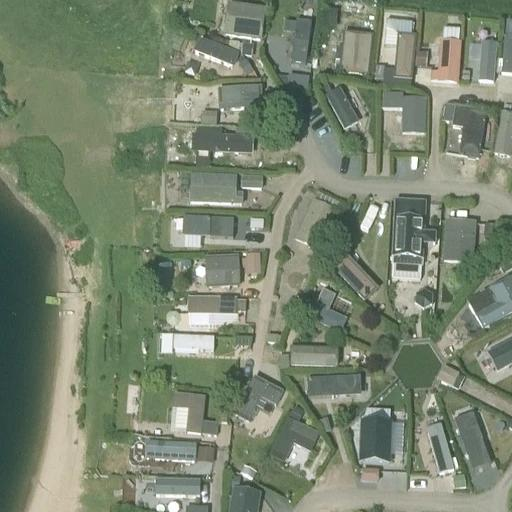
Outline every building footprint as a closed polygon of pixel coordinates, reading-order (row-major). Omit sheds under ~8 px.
[(259,41),(264,8),(225,3),(220,35),(259,41)] [(335,12),(323,11),(322,27),(334,28),(335,12)] [(285,19),(283,32),(293,33),(289,64),(306,66),(312,23),(285,19)] [(398,33),(412,33),(413,22),(384,20),(383,45),(397,45),(398,33)] [(371,37),(343,33),(338,73),(367,77),(371,37)] [(400,34),(395,77),(410,79),(415,36),(400,34)] [(234,64),(238,49),(199,39),(195,55),(234,64)] [(459,41),(439,39),(435,81),(456,82),(459,41)] [(511,41),(504,40),(500,77),(511,78),(511,41)] [(480,81),(494,81),(496,41),(481,41),(480,81)] [(251,46),(242,45),(240,56),(249,57),(251,46)] [(383,77),(394,77),(395,46),(384,46),(383,77)] [(414,68),(424,69),(426,55),(416,54),(414,68)] [(245,62),(238,66),(244,76),(251,72),(245,62)] [(382,81),(383,69),(374,68),(374,81),(382,81)] [(286,90),(293,91),(306,93),(307,80),(295,79),(288,78),(288,79),(283,79),(283,86),(287,86),(286,90)] [(325,84),(318,88),(324,98),(331,95),(325,84)] [(260,122),(259,86),(216,88),(217,110),(241,108),(242,122),(260,122)] [(423,99),(402,99),(401,135),(423,136),(423,99)] [(478,160),(486,111),(455,105),(452,126),(461,128),(457,157),(478,160)] [(492,154),(511,158),(511,152),(511,113),(500,111),(492,154)] [(214,127),(214,115),(202,115),(201,127),(214,127)] [(209,156),(252,158),(253,139),(221,138),(222,132),(196,131),(196,137),(192,137),(191,155),(196,155),(195,170),(208,171),(209,156)] [(189,206),(242,208),(242,196),(235,196),(236,179),(189,177),(189,206)] [(240,189),(259,190),(259,180),(240,179),(240,189)] [(317,252),(335,212),(311,200),(292,241),(317,252)] [(424,201),(393,201),(389,265),(420,268),(422,244),(433,244),(433,232),(422,230),(424,201)] [(233,231),(233,215),(183,215),(183,230),(233,231)] [(250,221),(250,230),(262,231),(262,222),(250,221)] [(471,265),(475,222),(444,221),(442,263),(471,265)] [(496,228),(485,227),(484,238),(496,239),(496,228)] [(359,241),(352,229),(343,234),(349,247),(359,241)] [(238,286),(236,257),(204,258),(205,288),(238,286)] [(258,258),(246,258),(246,276),(259,276),(258,258)] [(341,269),(366,297),(377,287),(352,260),(341,269)] [(511,270),(506,260),(496,267),(502,277),(511,270)] [(330,281),(320,275),(314,286),(318,288),(319,286),(326,290),(330,281)] [(487,290),(495,304),(474,317),(482,330),(511,312),(511,282),(509,277),(487,290)] [(430,307),(431,298),(423,293),(416,297),(415,306),(422,311),(430,307)] [(236,301),(188,301),(188,318),(236,319),(236,316),(236,301)] [(244,301),(236,301),(236,316),(244,316),(244,301)] [(305,321),(339,337),(346,322),(312,306),(305,321)] [(213,351),(213,336),(172,335),(172,351),(213,351)] [(280,346),(281,339),(267,337),(266,345),(280,346)] [(511,338),(486,351),(496,371),(511,363),(511,338)] [(231,349),(242,349),(242,340),(231,340),(231,349)] [(338,366),(338,347),(287,346),(287,365),(338,366)] [(452,390),(458,377),(445,371),(439,384),(452,390)] [(281,392),(253,377),(233,415),(247,423),(259,399),(274,407),(281,392)] [(358,378),(306,381),(307,401),(333,400),(333,395),(359,394),(358,378)] [(511,404),(491,392),(485,401),(511,417),(511,404)] [(171,408),(187,410),(185,434),(200,437),(204,398),(173,395),(171,408)] [(288,420),(297,425),(303,415),(294,410),(288,420)] [(482,446),(479,437),(477,432),(474,424),(471,416),(453,422),(472,473),(490,466),(482,446)] [(288,422),(270,459),(283,466),(301,429),(288,422)] [(322,435),(330,433),(326,422),(318,424),(322,435)] [(424,428),(435,474),(452,470),(441,424),(424,428)] [(360,425),(358,468),(388,470),(390,427),(360,425)] [(215,439),(216,427),(202,426),(201,438),(215,439)] [(196,467),(211,468),(212,453),(197,453),(196,467)] [(251,482),(254,475),(244,470),(240,477),(251,482)] [(376,474),(361,475),(362,485),(377,484),(376,474)] [(201,497),(201,479),(157,478),(157,496),(201,497)] [(227,491),(232,491),(237,492),(239,481),(229,479),(227,491)] [(464,490),(462,479),(453,481),(454,492),(464,490)] [(237,492),(232,491),(229,511),(255,511),(259,496),(237,492)]
